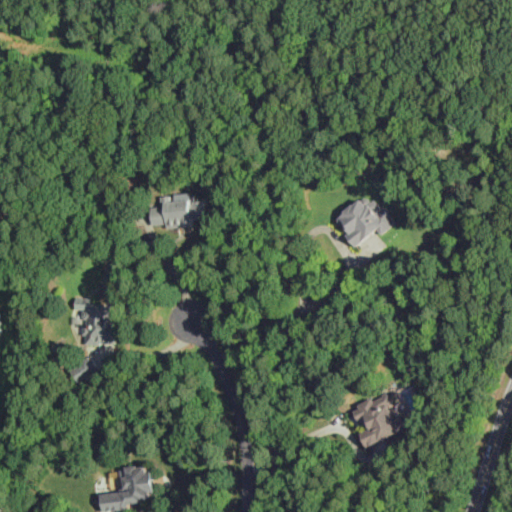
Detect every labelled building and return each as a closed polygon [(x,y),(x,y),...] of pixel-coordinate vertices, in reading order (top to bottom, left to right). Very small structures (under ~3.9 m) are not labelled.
[(396,224),(373,193),(339,219),(359,246),(379,231),(382,235),(396,224)] [(208,225),(206,198),(163,200),(164,207),(153,207),(154,227),(208,225)] [(117,344),(118,306),(93,305),(93,298),(78,298),(77,310),(87,311),(86,343),(117,344)] [(103,374),(94,357),(73,367),(81,384),(103,374)] [(373,445),(406,429),(388,392),(355,407),(373,445)] [(105,508),(158,504),(155,465),(126,467),(128,492),(104,493),(105,508)]
